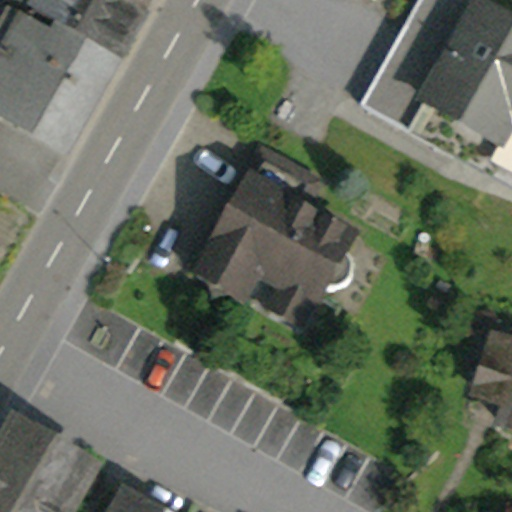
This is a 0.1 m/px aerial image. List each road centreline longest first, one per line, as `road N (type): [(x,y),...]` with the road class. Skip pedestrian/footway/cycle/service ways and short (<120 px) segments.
road 1 (primary): [(198,0),(10,338)]
road 2 (residential): [(10,338),(318,511)]
